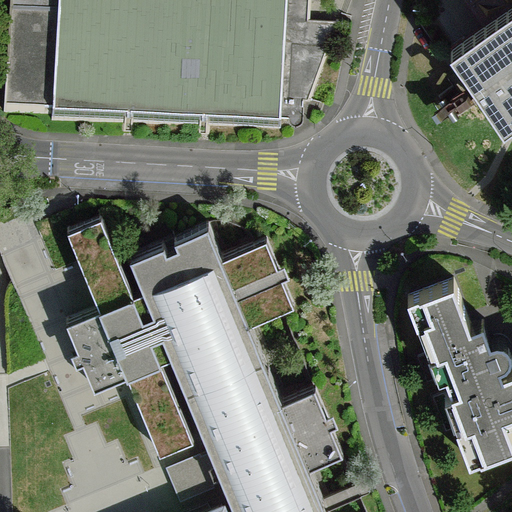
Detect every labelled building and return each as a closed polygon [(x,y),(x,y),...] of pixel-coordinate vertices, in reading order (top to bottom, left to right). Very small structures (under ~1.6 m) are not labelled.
[(11,0),(5,113),(53,115),(60,0),(11,0)] [(282,116),(288,0),(60,0),(53,115),(53,121),(282,129),(282,116)] [(288,0),(282,116),(290,116),(290,119),(292,123),(296,125),(300,124),(303,122),(305,119),(305,104),(304,104),(305,98),(311,98),(340,20),(311,18),(311,0),(288,0)] [(511,0),(471,0),(486,22),(511,3),(511,0)] [(511,117),(511,3),(486,22),(453,45),(505,122),(511,117)] [(239,511),(331,511),(312,465),(345,451),(333,421),(327,407),(317,383),(284,397),(252,320),(296,302),(283,270),(278,257),(268,234),(224,253),(210,220),(131,252),(145,285),(135,289),(103,212),(69,227),(82,259),(100,304),(67,318),(77,340),(82,352),(95,385),(128,372),(161,449),(196,435),(163,357),(173,353),(213,450),(203,454),(215,482),(225,477),(233,497),(239,511)] [(283,255),(278,257),(283,270),(288,268),(283,255)] [(473,464),(511,449),(511,430),(509,422),(511,420),(511,342),(506,342),(500,326),(477,334),(458,286),(414,302),(473,464)] [(82,352),(77,340),(71,343),(75,354),(82,352)] [(335,404),(327,407),(333,421),(340,418),(335,404)] [(215,482),(203,454),(202,451),(168,465),(181,497),(215,482)] [(228,511),(224,502),(198,511),(228,511)]
